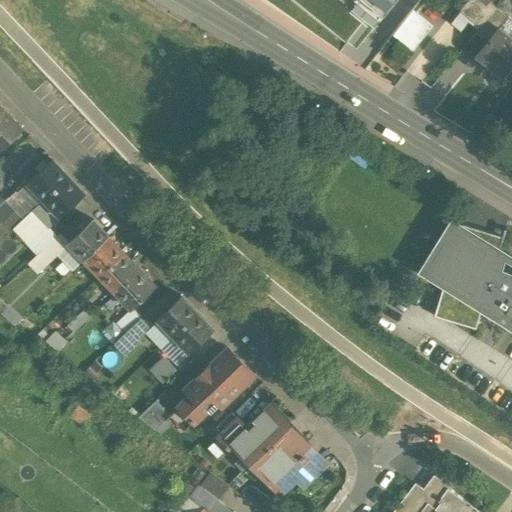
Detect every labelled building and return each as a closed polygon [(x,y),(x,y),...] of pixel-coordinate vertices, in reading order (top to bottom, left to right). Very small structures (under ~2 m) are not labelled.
[(364,0),(384,16),(396,0),(364,0)] [(489,2),(486,0),(471,0),(463,11),(481,26),(496,7),(489,2)] [(508,16),(496,7),(481,26),(476,32),(487,41),(498,26),(499,27),(508,16)] [(433,25),(413,10),(393,34),(413,50),(433,25)] [(511,37),(499,27),(498,26),(487,41),(476,55),(503,76),(511,64),(511,37)] [(25,129),(0,102),(0,148),(2,151),(25,129)] [(52,158),(28,181),(32,185),(30,188),(34,192),(36,189),(44,198),(68,175),(52,158)] [(68,175),(44,198),(53,208),(51,210),(56,214),(58,212),(60,215),(85,192),(68,175)] [(93,219),(68,242),(72,246),(70,247),(74,252),(76,250),(85,259),(109,236),(93,219)] [(461,228),(453,223),(425,269),(445,281),(483,305),(504,312),(501,316),(511,323),(511,259),(499,252),(461,228)] [(504,236),(462,223),(461,228),(499,252),(504,236)] [(124,252),(109,236),(85,259),(87,262),(86,263),(90,268),(92,266),(100,275),(124,252)] [(49,243),(29,262),(39,272),(58,252),(49,243)] [(124,252),(100,275),(109,285),(108,286),(111,290),(113,288),(116,292),(140,269),(124,252)] [(140,269),(116,292),(125,301),(123,302),(127,307),(129,305),(132,309),(157,286),(140,269)] [(483,305),(445,281),(435,315),(476,327),(483,305)] [(182,294),(158,318),(161,321),(159,323),(163,327),(165,325),(174,335),(198,311),(182,294)] [(198,311),(174,335),(183,344),(181,346),(185,350),(187,348),(190,351),(215,328),(198,311)] [(141,317),(114,341),(123,350),(149,326),(141,317)] [(228,350),(190,385),(189,392),(191,394),(180,405),(195,421),(217,400),(222,405),(253,376),(228,350)] [(166,353),(152,367),(165,380),(179,366),(166,353)] [(170,414),(155,399),(138,415),(156,429),(167,418),(166,417),(170,414)] [(268,404),(246,425),(232,411),(210,431),(216,438),(219,435),(229,445),(232,442),(251,461),(254,458),(288,425),(268,404)] [(195,421),(180,405),(170,414),(166,417),(167,418),(177,428),(180,426),(184,431),(195,421)] [(288,425),(254,458),(274,479),(289,465),(306,483),(326,464),(288,425)] [(436,480),(426,493),(416,485),(395,511),(480,511),(447,487),(447,488),(436,480)]
